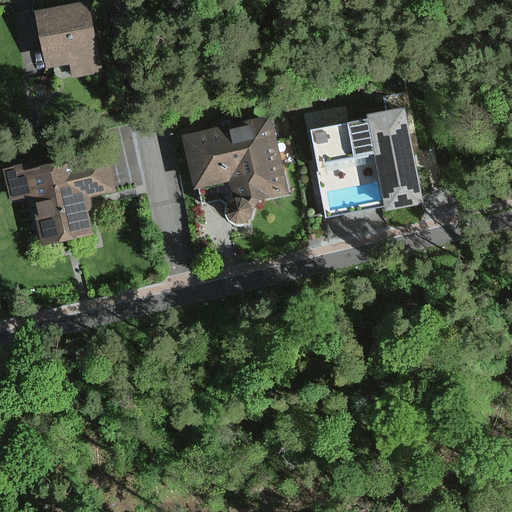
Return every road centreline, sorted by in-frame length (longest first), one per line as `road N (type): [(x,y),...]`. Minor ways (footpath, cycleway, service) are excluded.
road 1 (residential): [(511,217),(184,289)]
road 2 (residential): [(98,0),(184,289)]
road 3 (residential): [(184,289),(0,333)]
road 4 (residential): [(0,395),(43,511)]
